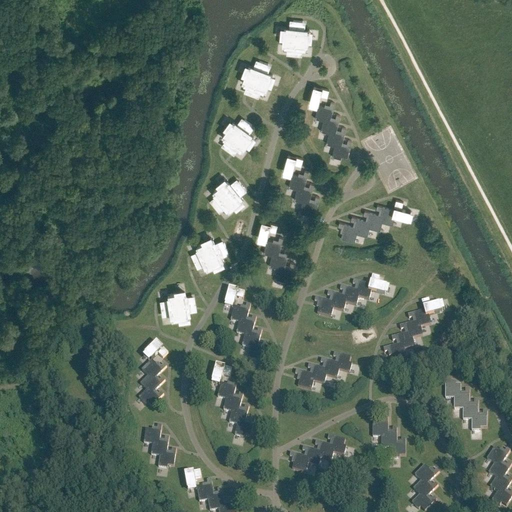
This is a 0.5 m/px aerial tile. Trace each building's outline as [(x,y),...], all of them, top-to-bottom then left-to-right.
[(296,38),(298,21),(293,21),(293,25),(289,25),(289,29),(284,28),(283,37),(296,38)] [(302,22),(298,21),(296,38),(309,40),(310,31),(305,30),(305,27),(302,26),(302,22)] [(294,56),(296,38),(283,37),(282,46),(287,47),(287,50),(290,51),(289,55),(294,56)] [(308,49),(309,40),(296,38),(294,56),(299,56),(299,51),(302,52),(303,48),(308,49)] [(257,79),(264,63),(259,61),(257,66),(254,64),(253,68),(249,66),(245,74),(257,79)] [(268,64),(264,63),(257,79),(269,84),(273,75),(268,73),(269,70),(266,69),(268,64)] [(251,95),(257,79),(245,74),(242,83),(247,85),(245,88),(248,89),(247,94),(251,95)] [(266,92),(269,84),(257,79),(251,95),(255,97),(257,93),(260,94),(261,90),(266,92)] [(309,102),(319,105),(321,96),(327,97),(329,90),(314,86),(309,102)] [(329,108),(319,105),(315,119),(323,121),(324,117),(331,119),(335,103),(331,102),(329,108)] [(335,120),(331,119),(324,117),(323,121),(320,131),(329,134),(330,130),(336,132),(341,116),(337,115),(335,120)] [(238,137),(248,122),(244,120),(242,124),(239,122),(237,125),(233,122),(227,129),(238,137)] [(252,125),(248,122),(238,137),(248,144),(254,137),(250,134),(252,131),(249,129),(252,125)] [(341,133),(336,132),(330,130),(329,134),(326,144),(335,146),(335,143),(342,145),(346,129),(342,128),(341,133)] [(238,137),(227,129),(222,136),(226,139),(224,142),(227,144),(224,148),(228,151),(238,137)] [(248,144),(238,137),(228,151),(231,153),(234,149),(237,151),(239,148),(243,151),(248,144)] [(347,158),(350,147),(352,141),(348,140),(346,146),(342,145),(335,143),(335,146),(332,157),(341,159),(341,156),(347,158)] [(283,171),(292,174),(292,173),(294,164),(301,166),(303,159),(287,155),(283,171)] [(292,173),(292,174),(288,187),(297,190),(298,186),(304,188),(308,172),(304,171),(303,176),(292,173)] [(228,196),(242,185),(239,181),(235,185),(233,182),(230,184),(227,180),(220,186),(228,196)] [(308,189),(304,188),(298,186),(297,190),(294,200),(302,202),(303,199),(310,201),(314,185),(310,184),(308,189)] [(245,189),(242,185),(228,196),(236,206),(243,200),(240,197),(243,194),(241,192),(245,189)] [(228,196),(220,186),(213,192),(216,196),(213,198),(215,200),(212,203),(215,207),(228,196)] [(236,206),(228,196),(215,207),(217,211),(221,208),(223,210),(226,208),(229,212),(236,206)] [(314,202),(310,201),(303,199),(302,202),(299,213),(308,215),(309,212),(315,214),(320,198),(316,197),(314,202)] [(396,200),(393,210),(394,210),(392,216),(395,216),(408,220),(411,211),(402,209),(403,202),(396,200)] [(377,206),(376,210),(382,211),(381,215),(379,222),(382,223),(393,225),(395,216),(392,216),(394,210),(393,210),(377,206)] [(379,222),(381,215),(365,211),(363,215),(369,217),(368,221),(366,228),(369,228),(380,231),(382,223),(379,222)] [(366,228),(368,221),(352,217),(351,221),(356,222),(355,227),(353,233),(357,234),(367,237),(369,228),(366,228)] [(258,238),(267,240),(269,231),(275,232),(277,225),(262,221),(258,238)] [(355,243),(357,234),(353,233),(355,227),(339,223),(338,227),(344,228),(341,239),(355,243)] [(278,243),(267,240),(263,254),(272,256),(273,252),(279,254),(283,238),(279,237),(278,243)] [(213,239),(205,243),(210,255),(226,247),(224,243),(220,245),(218,242),(215,244),(213,239)] [(210,255),(205,243),(196,247),(199,251),(195,253),(197,256),(192,258),(194,262),(210,255)] [(228,251),(226,247),(210,255),(215,266),(224,262),(222,258),(225,256),(223,254),(228,251)] [(283,255),(279,254),(273,252),(272,256),(269,266),(277,269),(278,265),(285,267),(289,251),(285,250),(283,255)] [(215,266),(210,255),(194,262),(196,266),(201,264),(202,267),(205,266),(207,270),(215,266)] [(289,268),(285,267),(278,265),(277,269),(275,279),(284,281),(284,279),(290,280),(295,264),(291,263),(289,268)] [(372,276),(370,286),(369,292),(372,292),(385,296),(387,287),(378,284),(380,278),(372,276)] [(353,285),(358,287),(357,291),(355,298),(359,299),(369,301),(372,292),(369,292),(370,286),(359,283),(354,281),(353,285)] [(359,299),(355,298),(357,291),(341,287),(340,291),(346,293),(344,297),(343,303),(346,304),(356,307),(359,299)] [(229,289),(225,306),(234,308),(236,299),(243,300),(244,293),(229,289)] [(178,306),(195,304),(194,299),(189,300),(189,297),(185,297),(185,292),(176,294),(178,306)] [(346,304),(343,303),(344,297),(328,293),(327,297),(333,298),(332,303),(330,309),(333,310),(344,313),(346,304)] [(178,306),(176,294),(167,295),(167,300),(164,301),(164,304),(160,305),(160,309),(178,306)] [(333,310),(330,309),(332,303),(316,299),(315,303),(320,304),(317,315),(331,319),(333,310)] [(429,300),(421,302),(424,311),(426,317),(429,316),(429,317),(442,313),(439,304),(430,306),(429,300)] [(195,304),(178,306),(180,319),(189,318),(188,313),(191,312),(191,309),(196,308),(195,304)] [(234,308),(231,321),(239,324),(240,320),(246,322),(250,306),(246,305),(245,311),(234,308)] [(180,319),(178,306),(160,309),(161,314),(166,313),(166,316),(170,316),(171,321),(180,319)] [(424,311),(408,316),(409,320),(414,318),(416,323),(417,329),(421,328),(431,325),(429,317),(429,316),(426,317),(424,311)] [(240,320),(239,324),(236,334),(245,336),(246,333),(252,335),(256,319),(252,318),(251,323),(246,322),(240,320)] [(421,328),(417,329),(416,323),(400,327),(401,331),(406,330),(407,334),(409,340),(413,340),(423,337),(421,328)] [(256,336),(252,335),(246,333),(245,336),(242,347),(250,349),(251,346),(258,347),(262,331),(258,330),(256,336)] [(407,334),(392,338),(393,342),(398,341),(399,345),(401,352),(404,351),(415,348),(413,340),(409,340),(407,334)] [(145,355),(152,361),(158,355),(163,359),(168,354),(157,343),(145,355)] [(262,349),(258,347),(251,346),(250,349),(248,359),(257,362),(258,359),(263,361),(268,344),(264,343),(262,349)] [(404,351),(401,352),(399,345),(383,350),(384,354),(390,352),(393,363),(407,359),(404,351)] [(349,364),(351,359),(334,354),(333,358),(339,360),(337,364),(336,371),(339,371),(350,374),(352,365),(349,364)] [(337,364),(322,360),(321,364),(326,365),(325,370),(323,376),(326,377),(337,380),(339,371),(336,371),(337,364)] [(152,361),(142,372),(148,378),(150,375),(155,380),(167,368),(164,365),(160,369),(152,361)] [(216,366),(212,382),(221,385),(221,384),(223,376),(230,377),(231,370),(216,366)] [(325,370),(309,366),(308,370),(313,371),(312,376),(310,382),(314,383),(324,386),(326,377),(323,376),(325,370)] [(296,371),(295,375),(301,377),(298,388),(311,391),(314,383),(310,382),(312,376),(296,371)] [(150,375),(148,378),(140,385),(146,392),(149,389),(153,394),(165,382),(162,379),(158,383),(155,380),(150,375)] [(221,384),(221,385),(218,398),(226,401),(227,397),(233,399),(237,383),(233,382),(232,387),(221,384)] [(445,400),(454,400),(454,396),(461,396),(461,385),(451,385),(451,382),(445,382),(445,400)] [(157,397),(153,394),(149,389),(146,392),(139,399),(145,406),(147,404),(152,408),(164,396),(161,393),(157,397)] [(465,396),(461,396),(454,396),(454,400),(454,410),(463,410),(463,407),(469,407),(469,391),(465,391),(465,396)] [(238,400),(233,399),(227,397),(226,401),(223,411),(232,413),(233,410),(239,411),(243,396),(239,395),(238,400)] [(463,407),(463,410),(463,421),(472,421),(472,418),(478,418),(478,401),(474,401),(474,407),(469,407),(463,407)] [(233,410),(232,413),(229,424),(238,426),(238,423),(245,424),(249,408),(245,407),(243,413),(239,411),(233,410)] [(483,418),(478,418),(472,418),(472,421),(472,432),(481,432),(481,429),(487,429),(487,412),(483,412),(483,418)] [(384,424),(373,424),(373,438),(381,438),(381,435),(388,435),(388,418),(384,418),(384,424)] [(238,423),(238,426),(235,436),(244,439),(245,436),(250,437),(255,421),(251,420),(249,425),(245,424),(238,423)] [(146,430),(144,444),(153,446),(153,442),(159,443),(162,427),(158,426),(157,432),(146,430)] [(392,435),(388,435),(381,435),(381,438),(381,449),(390,449),(390,446),(397,446),(397,429),(392,429),(392,435)] [(333,443),(332,447),(330,453),(334,454),(344,457),(346,448),(344,447),(345,441),(329,437),(328,441),(333,443)] [(164,444),(159,443),(153,442),(153,446),(151,456),(160,458),(160,454),(167,455),(169,439),(165,438),(164,444)] [(401,446),(397,446),(390,446),(390,449),(390,460),(399,460),(399,457),(405,457),(405,440),(401,440),(401,446)] [(334,454),(330,453),(332,447),(316,443),(315,447),(321,448),(320,453),(318,459),(321,460),(331,463),(334,454)] [(318,459),(320,453),(304,448),(303,452),(308,454),(307,458),(305,465),(308,465),(319,468),(321,460),(318,459)] [(487,461),(494,465),(496,462),(501,466),(510,452),(507,450),(504,454),(494,449),(487,461)] [(171,456),(167,455),(160,454),(160,458),(158,468),(167,470),(168,467),(174,468),(176,451),(172,450),(171,456)] [(290,458),(296,459),(293,470),(306,474),(308,465),(305,465),(307,458),(291,454),(290,458)] [(505,468),(501,466),(496,462),(494,465),(488,474),(496,479),(498,476),(503,480),(511,466),(508,463),(505,468)] [(415,476),(421,483),(423,480),(428,485),(440,473),(437,470),(433,474),(425,466),(415,476)] [(184,475),(187,491),(197,489),(195,480),(201,479),(200,472),(184,475)] [(498,476),(496,479),(490,488),(497,493),(499,490),(505,493),(511,482),(511,478),(510,477),(507,482),(503,480),(498,476)] [(423,480),(421,483),(413,490),(419,497),(422,494),(426,499),(438,487),(435,484),(431,488),(428,485),(423,480)] [(197,489),(199,503),(208,502),(207,498),(214,497),(211,481),(207,482),(208,487),(197,489)] [(218,496),(214,497),(207,498),(208,502),(209,511),(210,511),(218,511),(218,507),(224,506),(221,490),(217,491),(218,496)] [(499,490),(497,493),(492,502),(500,507),(501,505),(506,508),(511,498),(511,491),(509,496),(505,493),(499,490)] [(422,494),(419,497),(412,504),(418,511),(420,509),(423,511),(425,511),(437,501),(434,498),(430,502),(426,499),(422,494)] [(218,507),(218,511),(234,511),(232,499),(228,500),(229,505),(224,506),(218,507)]
